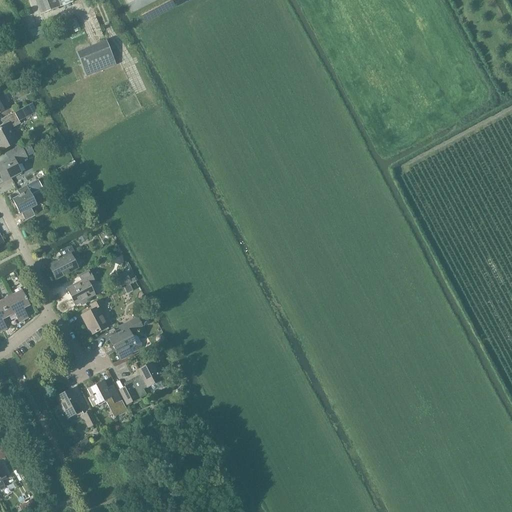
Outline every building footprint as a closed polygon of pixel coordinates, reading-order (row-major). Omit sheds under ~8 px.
[(34,0),(41,15),(60,8),(60,7),(57,0),(34,0)] [(77,53),(87,78),(116,66),(106,41),(77,53)] [(38,113),(33,104),(15,114),(20,123),(38,113)] [(11,129),(19,125),(20,124),(20,123),(15,114),(2,121),(5,126),(0,128),(0,150),(2,155),(19,146),(11,129)] [(57,140),(53,132),(44,136),(48,144),(57,140)] [(6,154),(8,159),(0,163),(0,177),(3,182),(20,173),(15,164),(34,154),(29,143),(21,148),(20,147),(6,154)] [(11,199),(19,215),(36,206),(26,186),(17,191),(19,195),(11,199)] [(58,208),(62,201),(55,196),(50,202),(58,208)] [(61,258),(48,265),(56,280),(77,269),(71,259),(76,257),(70,246),(58,252),(61,258)] [(82,282),(66,289),(74,305),(94,295),(89,285),(94,283),(88,271),(79,276),(82,282)] [(128,272),(114,279),(119,289),(133,282),(128,272)] [(131,288),(125,290),(128,297),(134,294),(131,288)] [(21,291),(10,297),(22,320),(27,318),(23,309),(29,306),(21,291)] [(10,297),(0,302),(0,303),(7,317),(13,314),(18,323),(22,320),(10,297)] [(87,322),(84,324),(91,336),(108,327),(103,318),(104,317),(99,307),(103,305),(101,300),(90,306),(93,310),(83,315),(87,322)] [(122,332),(109,339),(117,354),(118,354),(121,360),(131,354),(138,350),(139,349),(139,348),(140,347),(140,346),(140,345),(140,344),(140,343),(140,342),(135,334),(131,336),(129,333),(141,327),(137,318),(119,327),(122,332)] [(124,384),(126,387),(119,390),(127,405),(146,395),(143,390),(160,381),(151,364),(138,371),(140,376),(124,384)] [(98,385),(88,390),(91,397),(89,399),(93,407),(98,404),(104,401),(105,401),(108,407),(112,405),(118,417),(126,413),(113,387),(107,389),(104,383),(98,386),(98,385)] [(63,409),(56,413),(64,427),(70,423),(68,418),(83,411),(72,390),(56,397),(63,409)] [(81,416),(87,428),(96,424),(90,412),(81,416)]
